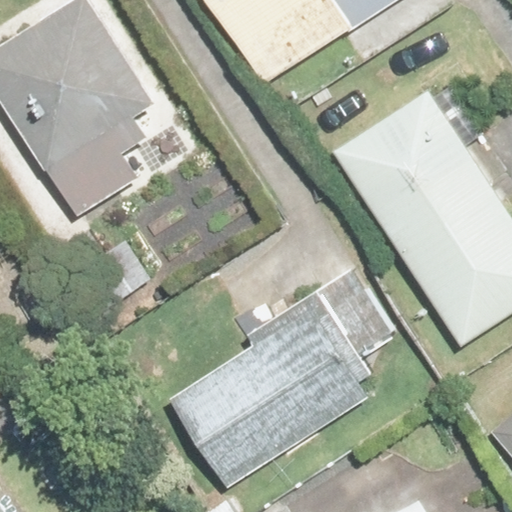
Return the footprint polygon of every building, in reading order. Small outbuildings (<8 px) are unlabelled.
[(164,92),(103,0),(62,0),(0,40),(0,83),(87,217),(176,159),(142,106),(164,92)] [(409,0),(216,0),(268,85),(409,0)] [(489,131),(457,82),(344,154),(467,345),(511,316),(511,209),(469,144),(489,131)] [(250,355),(226,318),(192,340),(216,377),(179,401),(236,489),(376,399),(357,369),(397,342),(360,284),(250,355)] [(511,422),(501,431),(511,445),(511,422)] [(0,511),(21,511),(0,480),(0,511)]
